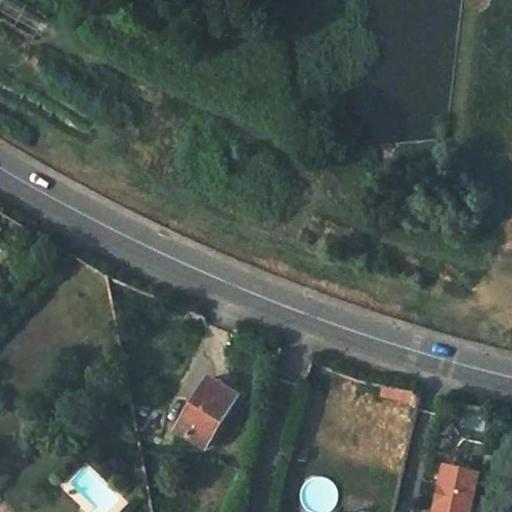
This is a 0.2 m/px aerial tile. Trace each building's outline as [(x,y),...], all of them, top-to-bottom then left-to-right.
[(117,376),(122,404),(133,402),(127,375),(117,376)] [(238,399),(209,380),(177,431),(206,450),(238,399)] [(384,386),(381,396),(405,403),(408,391),(384,386)] [(405,406),(416,408),(419,394),(408,391),(405,403),(405,406)] [(440,423),(446,399),(419,394),(416,408),(414,417),(427,421),(440,423)] [(146,434),(162,437),(166,412),(133,406),(137,425),(147,427),(146,434)] [(401,474),(414,476),(427,421),(414,417),(401,474)] [(480,511),(490,468),(447,459),(436,511),(480,511)]
